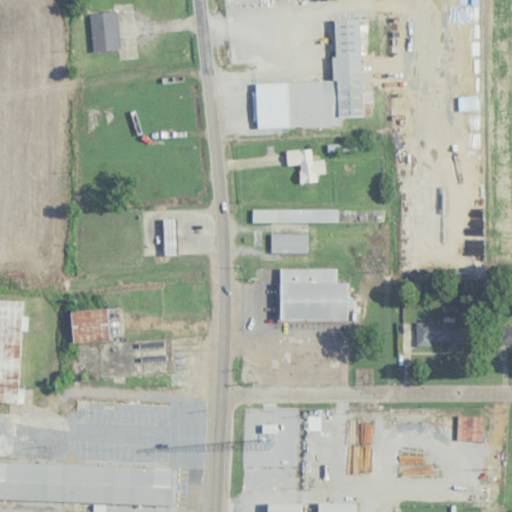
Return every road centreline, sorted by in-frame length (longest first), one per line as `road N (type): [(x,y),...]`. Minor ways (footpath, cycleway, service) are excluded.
road 1 (secondary): [(214,511),(219,285),(198,0)]
road 2 (residential): [(220,394),(511,395)]
road 3 (residential): [(220,394),(61,394)]
